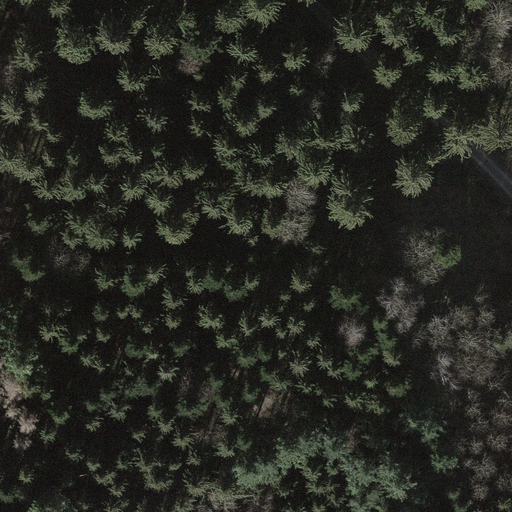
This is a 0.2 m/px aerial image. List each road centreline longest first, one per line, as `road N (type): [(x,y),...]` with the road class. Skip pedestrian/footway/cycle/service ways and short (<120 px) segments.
road 1 (track): [(21,0),(317,511)]
road 2 (track): [(511,192),(450,124),(305,0)]
